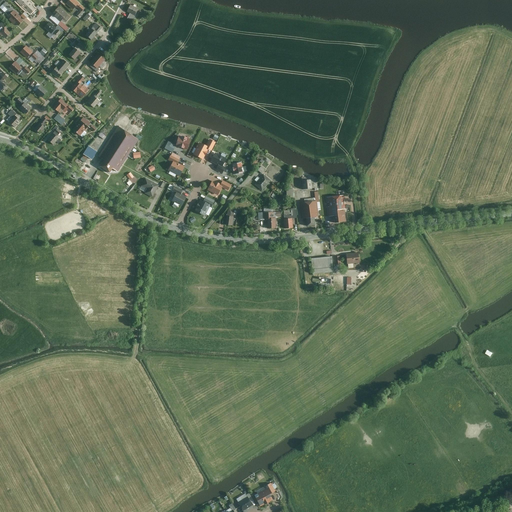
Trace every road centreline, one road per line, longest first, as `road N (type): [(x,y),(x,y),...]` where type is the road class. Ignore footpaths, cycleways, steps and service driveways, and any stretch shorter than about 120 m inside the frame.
road 1 (tertiary): [(511,213),(259,240),(175,228)]
road 2 (tertiary): [(175,228),(12,144)]
road 3 (track): [(469,308),(454,323),(511,412)]
